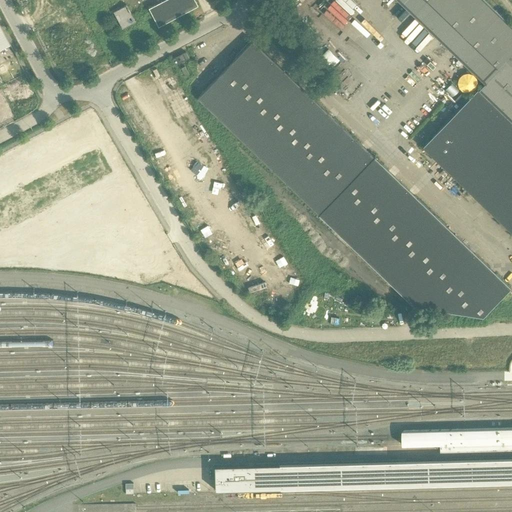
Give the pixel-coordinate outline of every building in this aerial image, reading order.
[(161,0),(149,6),(158,25),(199,6),(196,0),(161,0)] [(397,0),(485,83),(478,90),(478,89),(468,99),(461,93),(454,101),(460,107),(422,147),(445,170),(511,233),(511,26),(484,0),(397,0)] [(129,4),(114,9),(121,27),(135,22),(129,4)] [(0,49),(10,45),(0,25),(0,49)] [(323,219),(403,296),(414,306),(483,317),(510,288),(374,157),(252,40),(197,98),(323,219)] [(186,52),(172,59),(176,65),(189,58),(186,52)] [(475,78),(474,77),(474,76),(473,75),(472,75),(470,74),(469,74),(468,74),(467,73),(466,74),(465,74),(463,74),(462,75),(461,76),(460,76),(460,77),(459,78),(458,79),(458,81),(458,82),(458,83),(458,84),(458,85),(459,87),(459,88),(460,89),(461,90),(462,90),(463,91),(464,91),(465,92),(466,92),(467,92),(469,92),(470,92),(471,91),(472,91),(473,90),(474,89),(475,88),(475,87),(476,86),(476,85),(476,84),(476,83),(476,81),(476,80),(476,79),(475,78)] [(0,195),(0,225),(114,175),(103,150),(0,195)] [(146,284),(162,276),(164,280),(176,275),(165,252),(136,265),(146,284)] [(27,267),(82,270),(83,260),(27,257),(27,267)] [(503,297),(507,301),(511,295),(511,290),(511,289),(503,297)] [(401,438),(401,445),(440,444),(440,451),(511,449),(511,427),(401,430),(401,437),(401,438)] [(511,458),(279,464),(230,466),(214,466),(214,478),(215,490),(236,489),(280,488),(511,482),(511,458)] [(132,511),(133,503),(91,503),(91,511),(132,511)]
